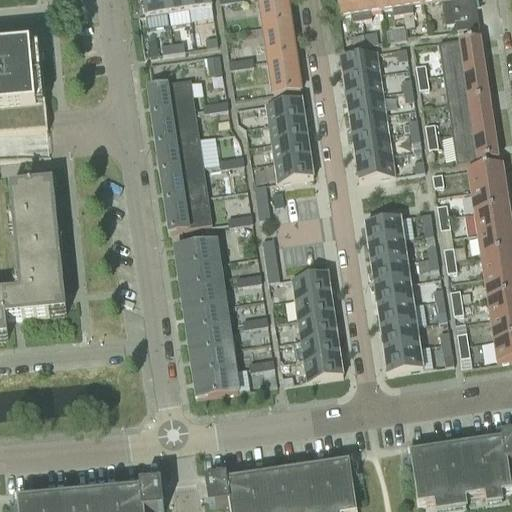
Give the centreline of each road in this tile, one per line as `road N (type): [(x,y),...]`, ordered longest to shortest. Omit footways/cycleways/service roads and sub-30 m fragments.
road 1 (residential): [(160,354),(109,0)]
road 2 (residential): [(344,227),(309,0)]
road 3 (residential): [(173,444),(372,415)]
road 4 (residential): [(372,415),(344,227)]
road 5 (residential): [(0,467),(173,444)]
road 6 (residential): [(0,369),(160,354)]
road 7 (residential): [(372,415),(511,396)]
road 8 (unknown): [(186,506),(319,509)]
